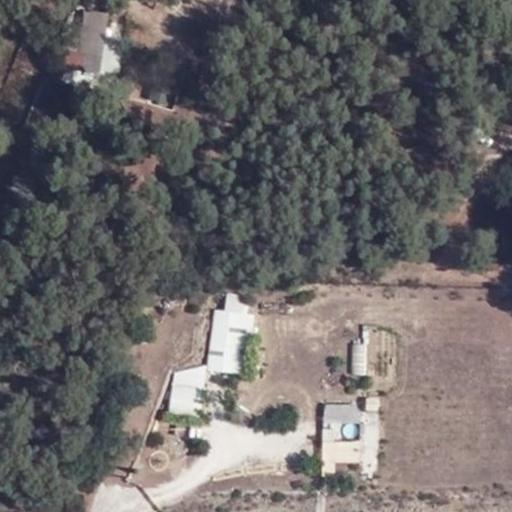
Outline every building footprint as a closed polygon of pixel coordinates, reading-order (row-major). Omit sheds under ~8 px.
[(101,73),(109,12),(93,11),(91,27),(84,27),(81,53),(87,54),(85,71),(101,73)] [(240,316),(217,314),(212,373),(234,376),(240,316)] [(371,382),(395,382),(395,331),(371,331),(371,382)] [(349,344),(349,375),(366,375),(366,344),(349,344)] [(198,391),(173,391),(173,419),(198,419),(198,391)] [(325,407),(324,446),(363,446),(363,408),(325,407)]
